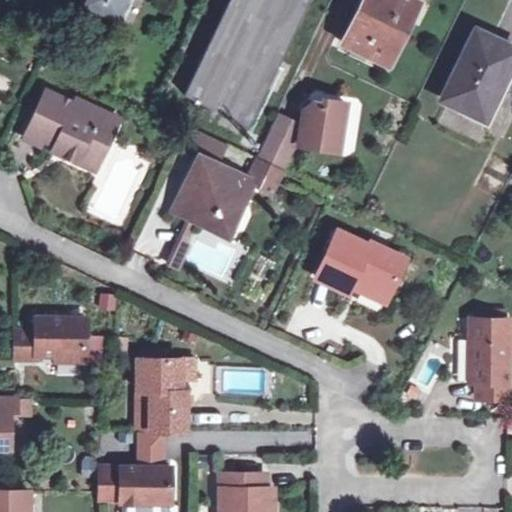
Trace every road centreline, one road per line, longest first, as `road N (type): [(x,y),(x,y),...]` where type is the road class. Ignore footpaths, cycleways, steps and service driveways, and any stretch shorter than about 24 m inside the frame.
road 1 (residential): [(0,222),(344,379),(332,439)]
road 2 (residential): [(332,439),(467,437),(482,447),(486,468),(478,486),(328,487)]
road 3 (residential): [(171,441),(332,439)]
